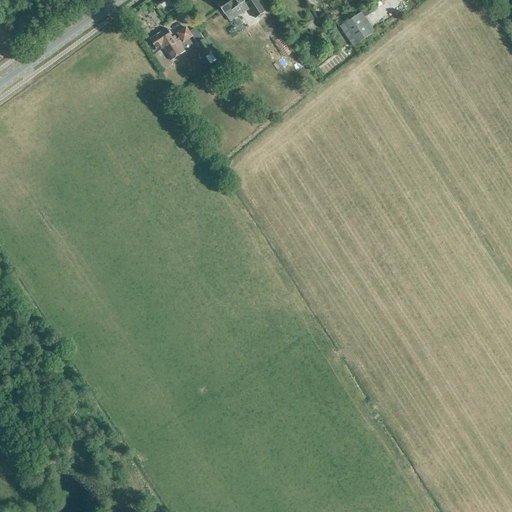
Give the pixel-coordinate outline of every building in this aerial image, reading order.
[(232,10),(245,1),(244,0),(221,0),(217,3),(224,14),(231,9),(232,10)] [(256,0),(249,0),(245,3),(255,18),(264,12),(256,0)] [(274,0),(265,0),(271,8),(277,4),(274,0)] [(385,7),(375,11),(377,17),(388,12),(385,7)] [(339,27),(352,47),(374,32),(361,12),(355,17),(339,27)] [(179,44),(182,42),(191,37),(185,28),(177,33),(179,38),(176,40),(173,36),(170,37),(165,29),(149,40),(157,52),(162,49),(168,59),(182,50),(179,44)] [(197,44),(205,56),(213,51),(205,38),(197,44)] [(214,76),(223,69),(218,63),(209,69),(214,76)]
